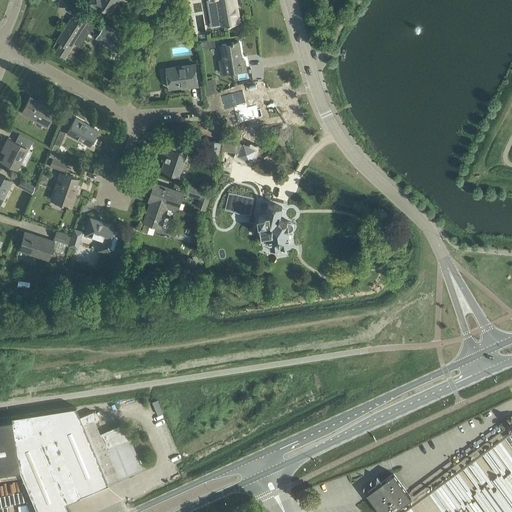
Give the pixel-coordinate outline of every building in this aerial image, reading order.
[(90,0),(88,3),(97,8),(99,5),(110,12),(111,11),(113,12),(116,8),(114,7),(117,0),(90,0)] [(208,0),(213,26),(222,24),(223,25),(229,24),(232,24),(232,23),(239,22),(234,0),(208,0)] [(61,44),(57,51),(65,56),(74,42),(81,46),(87,36),(81,33),(85,25),(87,27),(87,26),(99,33),(102,29),(104,24),(93,17),(92,19),(81,12),(77,19),(73,17),(57,40),(61,42),(60,43),(61,44)] [(99,33),(96,37),(125,56),(130,40),(129,40),(104,24),(102,29),(99,33)] [(232,42),(222,44),(224,59),(220,60),(222,73),(246,69),(245,59),(241,60),(239,50),(241,50),(239,41),(232,42)] [(167,67),(170,88),(190,85),(191,86),(199,85),(196,63),(167,67)] [(207,79),(204,82),(206,95),(217,91),(215,78),(207,79)] [(246,89),(220,95),(222,106),(236,103),(240,120),(261,116),(258,103),(249,105),(246,89)] [(22,111),(46,125),(57,107),(45,100),(43,103),(30,96),(22,111)] [(67,132),(89,144),(98,129),(76,117),(67,132)] [(54,143),(60,145),(66,131),(60,129),(54,143)] [(37,147),(37,148),(39,149),(39,148),(42,150),(43,151),(44,151),(45,151),(45,152),(46,153),(47,152),(48,152),(50,148),(20,132),(15,141),(8,138),(2,150),(6,153),(2,161),(16,168),(27,148),(28,148),(31,144),(32,144),(31,145),(33,146),(33,145),(34,146),(35,147),(36,148),(36,147),(37,147)] [(240,139),(242,146),(237,144),(233,152),(251,161),(256,149),(249,145),(246,137),(240,139)] [(215,141),(212,153),(219,154),(221,142),(215,141)] [(165,152),(168,153),(163,169),(179,175),(183,162),(186,163),(190,152),(187,151),(188,148),(177,144),(177,143),(174,143),(174,144),(169,142),(165,152)] [(63,173),(67,163),(53,157),(50,166),(60,170),(54,189),(58,190),(55,200),(66,204),(65,205),(68,206),(71,207),(75,196),(72,195),(78,178),(63,173)] [(0,202),(11,180),(0,173),(0,202)] [(34,185),(36,182),(28,178),(27,181),(21,178),(17,185),(32,193),(35,186),(34,185)] [(145,222),(154,225),(161,227),(168,207),(178,210),(184,192),(155,182),(149,200),(152,201),(145,222)] [(196,207),(206,210),(212,192),(203,190),(188,185),(186,193),(199,197),(196,207)] [(233,210),(250,214),(253,203),(235,199),(233,210)] [(267,214),(259,215),(262,235),(270,234),(272,246),(291,243),(289,231),(291,230),(292,230),(293,229),(294,228),(294,226),(294,225),(294,224),(293,223),(292,222),(291,221),(289,221),(284,222),(280,218),(283,207),(279,206),(279,205),(272,204),(269,204),(267,214)] [(116,238),(118,232),(110,229),(112,225),(90,218),(85,233),(106,240),(102,249),(111,252),(115,240),(117,241),(118,239),(116,238)] [(74,228),(72,236),(69,244),(77,247),(82,231),(74,228)] [(69,244),(72,236),(57,231),(55,238),(54,240),(25,231),(19,249),(48,258),(50,250),(65,255),(69,244)] [(99,433),(94,419),(96,418),(93,411),(80,416),(75,406),(0,417),(0,479),(22,475),(37,511),(67,511),(70,511),(66,501),(143,468),(124,423),(99,433)] [(376,486),(368,492),(382,511),(391,511),(411,497),(394,473),(382,482),(377,475),(376,486)]
